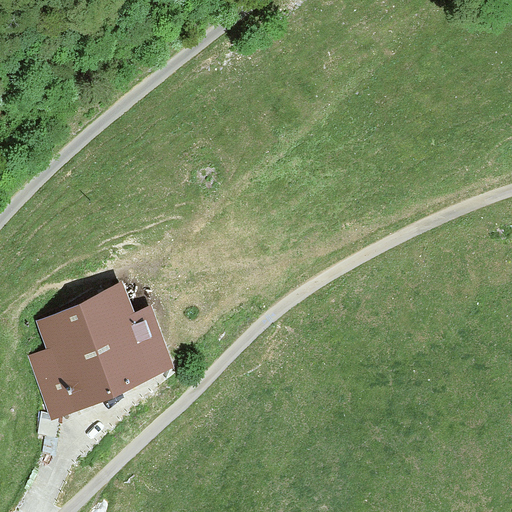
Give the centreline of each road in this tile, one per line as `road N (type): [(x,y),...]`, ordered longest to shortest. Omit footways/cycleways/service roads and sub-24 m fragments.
road 1 (unclassified): [(511,189),(318,282),(68,511)]
road 2 (unclassified): [(0,222),(62,155),(258,0)]
